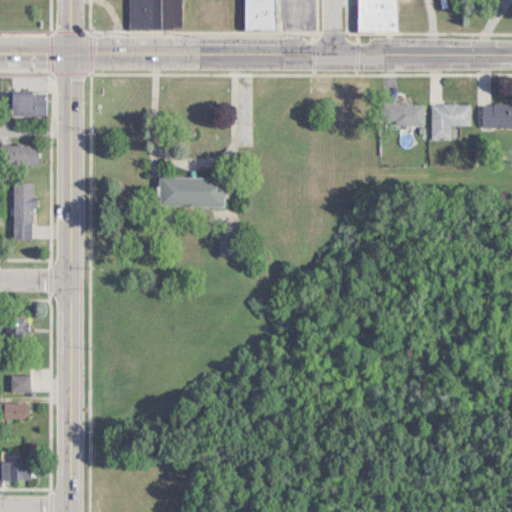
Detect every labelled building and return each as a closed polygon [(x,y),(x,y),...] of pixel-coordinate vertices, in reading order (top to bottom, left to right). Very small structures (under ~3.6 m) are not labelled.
[(127,0),(127,28),(181,28),(180,0),(127,0)] [(242,0),(242,29),(275,30),(274,0),(242,0)] [(313,0),(278,0),(278,29),(313,29),(313,0)] [(356,0),(356,31),(396,32),(396,0),(356,0)] [(45,92),(10,92),(10,116),(45,116),(45,92)] [(511,102),(481,103),(481,126),(511,126),(511,102)] [(423,103),(389,103),(389,123),(423,123),(423,103)] [(469,103),(434,103),(434,138),(450,138),(450,124),(469,124),(469,103)] [(6,164),(38,164),(38,145),(6,145),(6,164)] [(157,178),(157,207),(222,206),(222,177),(157,178)] [(12,240),(31,240),(31,182),(12,182),(12,240)] [(9,392),(28,392),(28,375),(9,375),(9,392)] [(0,418),(28,418),(28,402),(0,402),(0,418)] [(0,479),(28,480),(28,462),(0,461),(0,479)]
